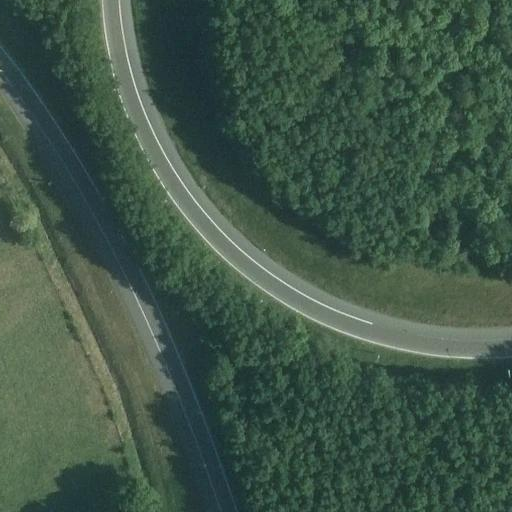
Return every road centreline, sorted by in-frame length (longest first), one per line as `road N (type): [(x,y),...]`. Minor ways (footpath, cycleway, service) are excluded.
road 1 (motorway): [(511,349),(417,348),(347,329),(276,294),(178,196),(120,74),(109,0)]
road 2 (motorway): [(0,61),(75,171),(133,278),(226,511)]
